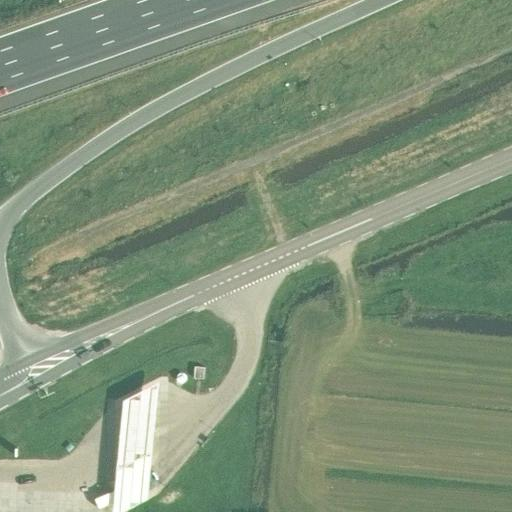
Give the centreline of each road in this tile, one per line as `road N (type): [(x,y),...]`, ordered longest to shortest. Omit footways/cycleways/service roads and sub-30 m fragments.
road 1 (motorway): [(0,222),(119,128),(382,0)]
road 2 (secondary): [(511,160),(181,301)]
road 3 (secondary): [(0,403),(181,301)]
road 4 (motorway): [(0,68),(193,0)]
road 5 (secondary): [(181,301),(19,363)]
